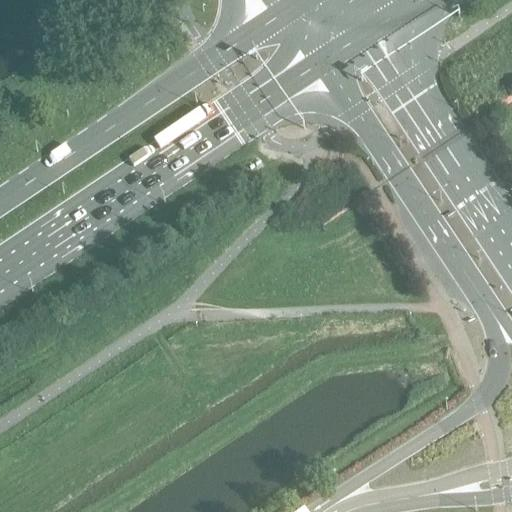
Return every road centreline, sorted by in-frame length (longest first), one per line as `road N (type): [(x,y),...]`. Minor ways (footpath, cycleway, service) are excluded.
road 1 (primary): [(0,280),(326,70)]
road 2 (primary): [(290,11),(0,203)]
road 3 (unclassified): [(486,300),(501,353),(498,383),(325,511)]
road 4 (unclassified): [(326,70),(486,300)]
road 5 (unclassified): [(511,256),(368,43)]
road 6 (unclassified): [(511,467),(397,504)]
